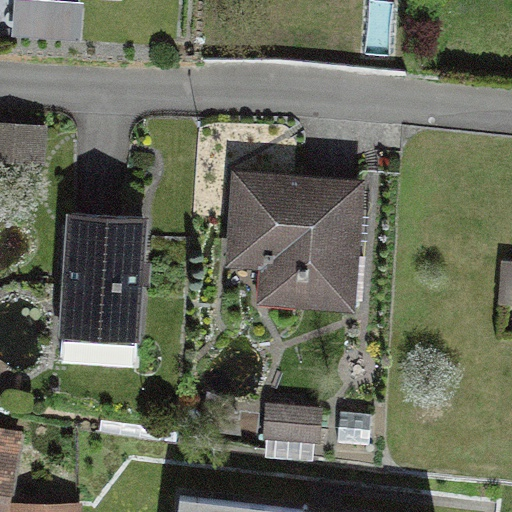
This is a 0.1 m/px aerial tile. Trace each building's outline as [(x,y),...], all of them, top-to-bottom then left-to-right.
[(0,158),(19,160),(21,129),(0,127),(0,158)] [(345,306),(354,186),(234,177),(227,262),(294,267),(292,302),(345,306)] [(129,375),(139,219),(67,214),(57,370),(129,375)] [(262,437),(312,441),(314,411),(264,407),(262,437)] [(0,496),(6,498),(16,439),(0,436),(0,496)] [(360,511),(171,489),(167,511),(360,511)]
